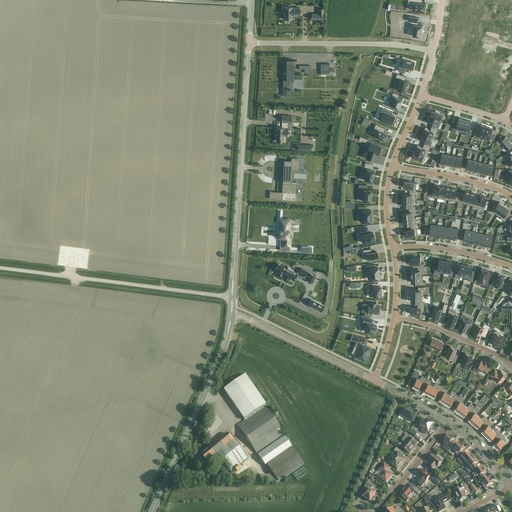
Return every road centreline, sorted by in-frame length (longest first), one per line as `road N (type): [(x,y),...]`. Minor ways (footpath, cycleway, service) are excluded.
road 1 (tertiary): [(231,296),(248,43)]
road 2 (unclassified): [(231,296),(0,267)]
road 3 (tertiary): [(151,511),(230,314)]
road 4 (residential): [(431,54),(369,43),(248,43)]
road 5 (residential): [(373,380),(246,318)]
road 6 (residential): [(511,365),(431,325),(394,317)]
road 7 (residential): [(392,165),(511,196)]
road 8 (residential): [(511,266),(436,247),(392,247)]
